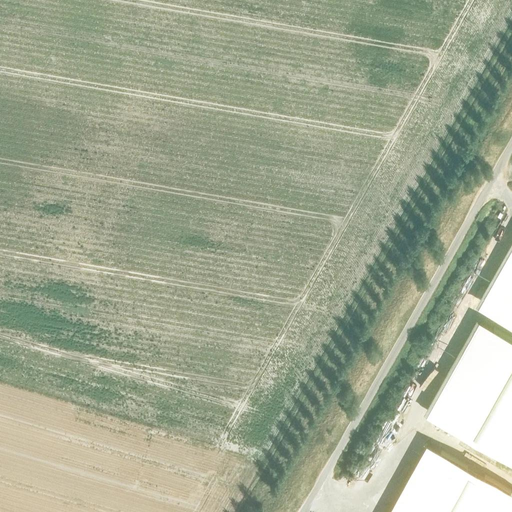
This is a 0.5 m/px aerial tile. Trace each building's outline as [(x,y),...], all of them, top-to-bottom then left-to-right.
[(487,260),(505,226),(498,223),(481,256),(487,260)] [(511,241),(480,297),(511,315),(511,241)] [(511,327),(483,310),(429,405),(511,458),(511,327)] [(428,413),(419,421),(426,429),(435,422),(428,413)] [(446,429),(442,434),(450,440),(454,436),(446,429)] [(441,450),(406,511),(499,511),(511,490),(497,482),(441,450)] [(348,490),(359,474),(352,469),(341,486),(348,490)]
